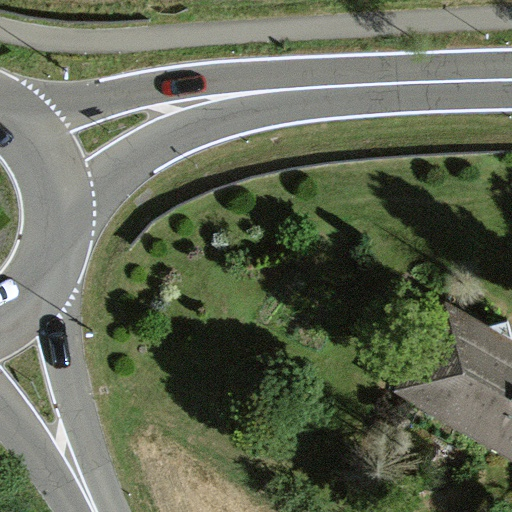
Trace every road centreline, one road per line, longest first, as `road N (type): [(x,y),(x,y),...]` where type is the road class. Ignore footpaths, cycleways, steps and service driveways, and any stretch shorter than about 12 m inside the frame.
road 1 (secondary): [(511,78),(231,94),(40,144)]
road 2 (secondary): [(0,320),(38,286),(60,230),(61,200),(40,144)]
road 3 (tertiary): [(97,511),(0,337)]
